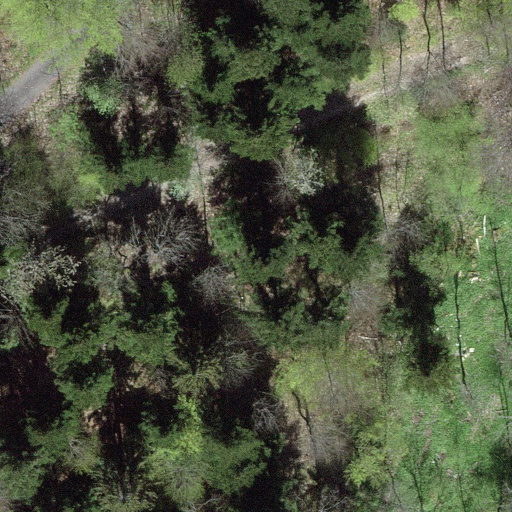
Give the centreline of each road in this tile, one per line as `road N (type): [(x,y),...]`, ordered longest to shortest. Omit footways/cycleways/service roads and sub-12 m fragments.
road 1 (track): [(0,232),(495,17),(511,18)]
road 2 (residential): [(0,114),(119,0)]
